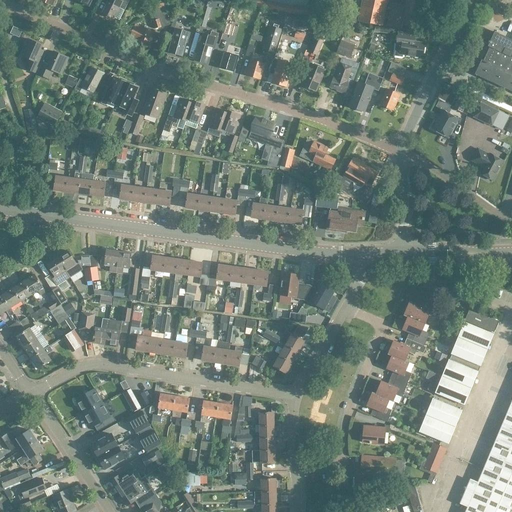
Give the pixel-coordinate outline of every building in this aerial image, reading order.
[(129,0),(108,0),(102,13),(114,19),(119,8),(124,11),(129,0)] [(398,4),(398,0),(402,1),(401,0),(363,0),(359,21),(381,26),(383,18),(388,19),(387,26),(401,29),(402,22),(418,25),(423,1),(420,0),(406,0),(405,5),(398,4)] [(234,6),(229,22),(235,24),(234,26),(242,29),(247,10),(234,6)] [(170,25),(165,7),(149,12),(155,29),(161,27),(162,28),(170,25)] [(204,32),(211,9),(204,7),(197,30),(204,32)] [(295,27),(317,31),(318,30),(320,19),(297,16),(295,27)] [(136,42),(150,48),(156,33),(135,25),(132,33),(134,33),(131,40),(136,42)] [(274,54),(282,30),(270,26),(263,50),(274,54)] [(379,33),(393,35),(394,30),(380,28),(380,27),(376,27),(375,31),(379,31),(379,33)] [(169,53),(182,56),(186,43),(185,43),(188,33),(170,28),(166,45),(171,46),(169,53)] [(317,31),(313,42),(308,52),(317,56),(327,33),(318,30),(317,31)] [(194,60),(195,60),(194,61),(201,63),(201,62),(208,64),(213,48),(215,48),(219,34),(212,32),(211,36),(202,34),(194,60)] [(488,47),(490,48),(484,61),(482,60),(475,75),(511,92),(511,40),(494,32),(488,47)] [(398,33),(396,46),(395,56),(402,57),(402,56),(423,59),(423,56),(426,55),(427,49),(424,47),(425,44),(414,43),(416,35),(398,33)] [(343,38),(341,42),(337,54),(350,58),(354,47),(353,47),(355,43),(343,38)] [(37,74),(43,61),(36,58),(42,45),(28,39),(21,56),(29,59),(25,69),(37,74)] [(303,65),(308,52),(313,42),(310,41),(300,64),(303,65)] [(254,46),(249,44),(245,56),(251,58),(254,46)] [(328,64),(335,56),(330,51),(322,58),(328,64)] [(49,64),(43,61),(37,74),(49,79),(52,71),(61,74),(68,58),(54,52),(49,64)] [(224,53),(220,67),(233,72),(238,57),(224,53)] [(279,62),(274,60),(269,75),(275,76),(273,84),(287,88),(293,65),(280,61),(279,62)] [(251,61),(247,76),(260,80),(264,65),(251,61)] [(300,86),(316,93),(326,70),(310,63),(300,86)] [(344,94),(349,81),(348,81),(353,67),(340,63),(335,76),(330,87),(337,90),(337,91),(344,94)] [(406,69),(391,63),(388,72),(393,74),(389,81),(401,86),(405,78),(402,77),(406,69)] [(94,93),(104,74),(91,68),(87,76),(83,74),(75,89),(80,92),(83,87),(94,93)] [(358,83),(350,106),(356,109),(355,111),(361,113),(362,111),(364,112),(372,89),(377,91),(382,79),(373,76),(371,83),(366,81),(364,85),(358,83)] [(116,105),(127,82),(120,79),(119,80),(115,78),(110,89),(104,86),(98,101),(105,104),(107,101),(116,105)] [(127,82),(116,105),(125,109),(124,113),(131,116),(138,101),(132,99),(137,88),(133,86),(133,85),(127,82)] [(166,94),(155,90),(152,89),(143,113),(157,118),(166,94)] [(387,90),(380,106),(393,111),(400,95),(387,90)] [(469,101),(460,97),(454,107),(463,112),(469,101)] [(480,101),(471,97),(467,114),(473,117),(491,126),(497,112),(479,104),(480,101)] [(186,121),(187,119),(193,104),(181,99),(174,118),(169,116),(163,130),(170,133),(173,123),(178,125),(180,119),(186,121)] [(193,104),(187,119),(199,123),(205,105),(193,101),(193,104)] [(46,103),(38,118),(54,127),(63,112),(46,103)] [(29,137),(38,135),(33,109),(24,111),(29,137)] [(221,131),(222,129),(228,114),(216,110),(210,127),(221,131)] [(431,129),(433,130),(432,130),(448,139),(459,120),(443,111),(436,124),(434,123),(431,129)] [(229,112),(228,114),(222,129),(234,133),(240,116),(229,112)] [(136,135),(143,117),(137,115),(130,132),(136,135)] [(278,125),(275,124),(257,118),(255,118),(251,130),(249,136),(253,137),(253,138),(265,142),(264,147),(272,150),(268,168),(277,170),(282,153),(286,140),(275,136),(278,125)] [(70,124),(56,124),(57,134),(70,133),(70,124)] [(249,129),(243,126),(238,141),(244,143),(249,129)] [(191,144),(197,146),(202,131),(197,129),(192,141),(191,144)] [(202,131),(197,146),(194,152),(199,154),(202,145),(203,145),(207,133),(202,131)] [(232,135),(225,151),(233,154),(239,137),(232,135)] [(308,141),(301,156),(331,171),(336,160),(324,155),(327,147),(314,141),(314,143),(308,141)] [(115,153),(123,154),(124,143),(115,142),(115,153)] [(280,166),(290,169),(295,151),(284,148),(280,166)] [(493,181),(504,162),(490,154),(489,156),(478,150),(472,161),(479,165),(479,164),(483,166),(479,174),(493,181)] [(49,170),(57,171),(59,158),(50,157),(49,170)] [(227,163),(225,171),(234,174),(237,166),(227,163)] [(145,174),(152,175),(153,167),(146,166),(145,174)] [(364,166),(358,177),(371,185),(377,174),(364,166)] [(68,178),(66,192),(79,194),(81,180),(82,174),(78,173),(79,171),(75,170),(74,179),(68,178)] [(115,172),(107,171),(106,178),(114,179),(115,172)] [(124,173),(115,172),(114,179),(123,180),(124,173)] [(151,184),(152,175),(145,174),(144,183),(151,184)] [(218,184),(219,176),(212,175),(211,183),(218,184)] [(54,190),(66,192),(68,178),(55,176),(54,190)] [(182,181),(173,179),(172,186),(174,187),(173,197),(179,198),(182,181)] [(79,194),(91,195),(93,182),(81,180),(79,194)] [(179,198),(185,199),(186,188),(191,189),(192,182),(190,182),(182,181),(179,198)] [(93,182),(91,195),(104,197),(106,183),(93,182)] [(217,193),(218,184),(211,183),(210,192),(217,193)] [(278,184),(277,193),(284,194),(285,185),(278,184)] [(120,199),(132,201),(134,187),(122,185),(120,199)] [(132,201),(145,203),(147,189),(134,187),(132,201)] [(145,203),(157,205),(159,191),(147,189),(145,203)] [(237,206),(244,207),(247,190),(239,189),(237,206)] [(255,191),(247,190),(244,207),(251,208),(251,203),(254,203),(255,191)] [(159,191),(157,205),(170,206),(172,193),(159,191)] [(277,193),(276,201),(283,202),(284,194),(277,193)] [(185,209),(198,210),(200,196),(187,194),(185,209)] [(337,210),(339,198),(316,195),(315,207),(337,210)] [(212,198),(200,196),(198,210),(210,212),(212,198)] [(210,212),(223,214),(225,200),(212,198),(210,212)] [(237,202),(225,200),(223,214),(235,216),(237,202)] [(251,218),(264,220),(266,206),(253,204),(251,218)] [(278,207),(266,206),(264,220),(275,221),(278,207)] [(275,221),(288,223),(290,209),(278,207),(275,221)] [(303,211),(290,209),(288,223),(301,225),(303,211)] [(346,230),(355,232),(356,225),(363,226),(365,213),(341,209),(340,213),(330,212),(328,224),(331,225),(330,229),(346,231),(346,230)] [(110,272),(116,273),(119,251),(106,250),(104,265),(111,266),(110,272)] [(68,251),(58,257),(70,278),(83,270),(76,259),(74,261),(68,251)] [(132,253),(119,251),(116,273),(122,274),(123,268),(129,269),(132,253)] [(90,268),(92,281),(98,280),(97,267),(98,267),(97,256),(89,256),(90,268)] [(151,268),(151,270),(163,272),(165,258),(153,256),(151,268)] [(70,278),(58,257),(47,264),(53,274),(50,275),(57,286),(70,278)] [(163,272),(176,274),(178,260),(165,258),(163,272)] [(176,274),(188,275),(190,261),(178,260),(176,274)] [(200,277),(201,275),(202,263),(190,261),(188,275),(200,277)] [(217,277),(216,279),(229,281),(231,267),(218,265),(217,277)] [(141,277),(150,278),(151,270),(151,268),(143,267),(141,277)] [(229,281),(241,283),(243,269),(231,267),(229,281)] [(92,281),(90,268),(84,269),(86,282),(87,282),(87,286),(93,286),(92,281)] [(135,300),(139,269),(133,269),(129,299),(129,301),(132,302),(132,300),(135,300)] [(241,283),(254,285),(256,270),(243,269),(241,283)] [(256,270),(254,285),(253,289),(259,290),(260,285),(266,286),(268,272),(256,270)] [(305,301),(313,287),(309,285),(298,283),(299,275),(283,273),(280,295),(291,296),(291,298),(304,300),(305,301)] [(23,282),(32,295),(38,291),(40,295),(45,291),(43,288),(34,275),(23,282)] [(215,288),(216,279),(217,277),(209,276),(207,287),(215,288)] [(148,290),(150,278),(141,277),(141,284),(142,284),(141,289),(148,290)] [(171,281),(170,290),(177,291),(178,282),(171,281)] [(12,289),(21,302),(32,295),(23,282),(12,289)] [(317,289),(313,287),(305,301),(313,305),(314,304),(323,309),(334,290),(321,282),(317,289)] [(508,294),(510,288),(491,282),(489,287),(508,294)] [(197,286),(187,285),(186,293),(195,294),(197,286)] [(51,291),(60,305),(62,308),(67,305),(65,302),(68,301),(59,287),(51,291)] [(12,289),(2,295),(11,308),(21,302),(12,289)] [(177,291),(170,290),(169,298),(176,299),(177,291)] [(236,299),(243,300),(244,291),(237,290),(236,299)] [(51,302),(41,309),(45,315),(51,311),(60,305),(51,291),(46,295),(51,302)] [(0,315),(11,308),(2,295),(0,296),(0,315)] [(242,308),(243,300),(236,299),(235,307),(242,308)] [(204,310),(205,303),(194,301),(193,308),(204,310)] [(408,317),(424,324),(430,311),(409,302),(407,309),(405,308),(403,313),(405,314),(404,316),(408,317)] [(231,314),(233,304),(225,303),(224,313),(231,314)] [(63,308),(68,316),(75,311),(70,304),(63,308)] [(51,311),(45,315),(37,320),(39,324),(53,314),(55,317),(60,313),(65,320),(68,318),(62,308),(60,305),(51,311)] [(129,322),(131,309),(124,308),(122,321),(129,322)] [(37,320),(45,315),(41,309),(30,316),(34,322),(37,320)] [(495,333),(499,321),(498,321),(470,309),(465,321),(495,333)] [(95,315),(88,314),(82,312),(79,329),(92,332),(95,315)] [(306,315),(290,313),(289,321),(305,323),(306,315)] [(141,318),(132,317),(131,328),(139,329),(141,318)] [(422,330),(424,324),(408,317),(407,319),(405,318),(403,323),(405,324),(402,330),(415,335),(412,341),(424,346),(429,334),(422,330)] [(20,322),(22,326),(29,322),(26,318),(20,322)] [(69,326),(69,327),(73,325),(68,318),(65,320),(65,321),(69,326)] [(93,343),(105,345),(109,320),(103,319),(101,329),(95,328),(93,343)] [(116,321),(109,320),(105,345),(117,347),(121,325),(116,324),(116,321)] [(22,326),(20,322),(19,321),(8,327),(12,333),(22,326)] [(69,326),(65,321),(60,324),(63,330),(69,326)] [(458,338),(488,350),(495,333),(465,321),(458,338)] [(197,338),(200,323),(191,322),(189,337),(197,338)] [(200,324),(200,323),(197,338),(205,340),(208,326),(200,325),(200,324)] [(16,337),(24,348),(27,346),(37,339),(30,328),(16,337)] [(136,350),(148,352),(151,338),(152,331),(143,330),(142,337),(138,336),(136,350)] [(270,340),(273,334),(266,330),(263,336),(270,340)] [(84,345),(74,331),(64,338),(74,352),(84,345)] [(279,341),(286,345),(286,344),(298,351),(305,340),(293,333),(291,336),(284,333),(279,341)] [(281,338),(273,334),(270,340),(277,344),(281,338)] [(24,348),(31,359),(44,350),(49,346),(42,336),(37,339),(27,346),(24,348)] [(151,338),(148,352),(161,354),(163,340),(151,338)] [(488,350),(458,338),(451,354),(481,366),(488,350)] [(161,354),(173,356),(175,342),(163,340),(161,354)] [(424,346),(412,341),(409,348),(393,341),(391,348),(389,347),(387,352),(389,353),(388,355),(391,356),(392,356),(405,361),(408,353),(414,355),(416,351),(423,354),(426,347),(424,346)] [(175,342),(173,356),(186,358),(188,344),(175,342)] [(292,362),(298,351),(286,344),(286,345),(280,355),(292,362)] [(439,357),(443,349),(434,345),(430,353),(439,357)] [(49,346),(44,350),(31,359),(38,370),(51,361),(47,354),(52,351),(49,346)] [(232,351),(229,351),(226,364),(239,366),(242,348),(233,346),(232,351)] [(214,363),(216,349),(204,347),(202,361),(214,363)] [(214,363),(226,364),(229,351),(216,349),(214,363)] [(292,362),(280,355),(274,366),(286,373),(292,362)] [(408,362),(405,361),(392,356),(391,356),(391,358),(389,357),(387,362),(389,362),(386,369),(397,373),(395,380),(407,385),(411,374),(405,371),(408,362)] [(263,370),(267,363),(261,359),(257,367),(263,370)] [(442,377),(471,389),(479,372),(449,359),(442,377)] [(471,389),(442,377),(435,393),(465,405),(471,389)] [(376,393),(376,394),(376,395),(389,400),(388,400),(392,402),(395,395),(401,398),(407,385),(395,380),(392,386),(381,382),(378,388),(377,388),(375,392),(376,393)] [(95,389),(77,399),(85,413),(102,403),(95,389)] [(143,392),(136,397),(142,408),(150,404),(143,392)] [(385,407),(388,400),(389,400),(376,395),(376,394),(372,393),(371,395),(370,394),(368,399),(369,400),(366,406),(378,411),(375,417),(387,422),(390,415),(392,410),(385,407)] [(173,410),(175,397),(160,395),(158,408),(173,410)] [(189,399),(175,397),(173,410),(187,412),(189,399)] [(426,416),(455,428),(462,411),(433,398),(426,416)] [(467,508),(464,511),(511,511),(511,398),(483,469),(467,508)] [(202,415),(216,417),(218,404),(204,401),(202,415)] [(102,403),(85,413),(92,426),(110,417),(102,403)] [(134,413),(141,409),(137,403),(130,406),(134,413)] [(233,406),(218,404),(216,417),(231,419),(233,406)] [(260,426),(274,425),(273,413),(259,413),(260,426)] [(143,428),(135,414),(134,417),(123,421),(129,434),(143,428)] [(455,428),(426,416),(419,432),(449,444),(455,428)] [(274,425),(260,426),(260,438),(274,438),(274,425)] [(369,443),(369,444),(383,445),(384,433),(389,434),(390,426),(384,426),(384,428),(364,426),(363,436),(361,435),(361,443),(369,443)] [(20,444),(23,449),(36,440),(30,430),(17,438),(12,430),(1,438),(10,451),(20,444)] [(141,457),(154,450),(145,436),(133,444),(141,457)] [(94,447),(98,456),(99,456),(112,447),(109,438),(94,447)] [(274,438),(260,438),(260,451),(274,450),(274,438)] [(43,450),(36,440),(23,449),(26,454),(17,461),(20,466),(30,460),(34,466),(43,460),(38,453),(43,450)] [(212,443),(201,441),(200,450),(210,451),(212,443)] [(434,443),(424,467),(437,473),(445,453),(447,449),(434,443)] [(100,457),(100,458),(105,467),(120,457),(114,447),(100,457)] [(190,449),(188,464),(195,465),(197,450),(190,449)] [(158,450),(142,459),(146,466),(155,461),(158,467),(165,463),(158,450)] [(274,450),(260,451),(260,463),(274,463),(274,450)] [(405,461),(395,460),(362,457),(361,474),(368,475),(380,481),(380,476),(393,477),(394,474),(404,475),(405,461)] [(236,464),(228,464),(228,472),(236,472),(236,464)] [(26,469),(17,473),(19,482),(30,477),(26,469)] [(163,475),(169,485),(177,481),(171,470),(163,475)] [(119,495),(141,480),(136,471),(121,480),(119,476),(110,482),(119,495)] [(0,491),(4,490),(9,488),(20,484),(19,482),(17,473),(16,472),(0,479),(0,477),(0,491)] [(182,486),(202,486),(202,484),(204,484),(204,476),(200,476),(200,473),(182,473),(182,486)] [(156,495),(145,477),(141,480),(119,495),(127,507),(135,501),(134,500),(137,498),(138,499),(139,499),(142,504),(143,504),(156,495)] [(20,487),(23,494),(18,495),(21,502),(15,504),(17,510),(31,505),(28,497),(45,490),(40,479),(20,487)] [(261,479),(261,492),(275,492),(275,479),(261,479)] [(414,511),(422,511),(417,493),(414,483),(413,483),(406,482),(414,511)] [(67,490),(52,496),(55,502),(51,503),(53,510),(57,508),(58,511),(73,511),(76,511),(67,490)] [(254,505),(262,505),(276,504),(275,492),(261,492),(254,492),(254,501),(254,505)] [(182,496),(185,501),(191,498),(187,493),(182,496)] [(140,511),(159,511),(161,505),(157,504),(158,499),(156,495),(143,504),(146,509),(145,509),(146,511),(144,511),(141,511),(140,511)] [(199,511),(191,498),(185,501),(190,508),(186,510),(185,511),(199,511)]
